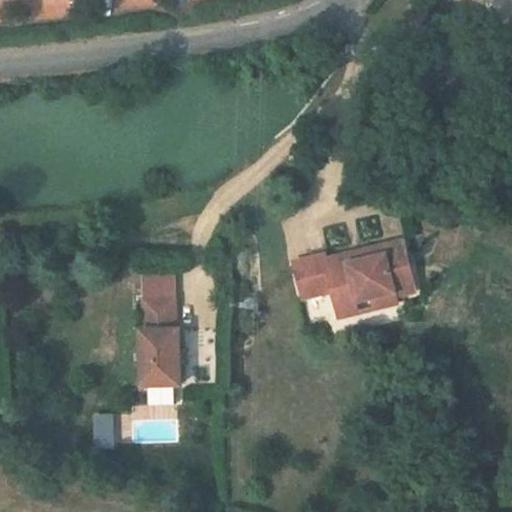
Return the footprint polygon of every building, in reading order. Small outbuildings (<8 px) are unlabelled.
[(321,321),(324,334),(346,330),(360,328),(362,339),(387,334),(385,326),(400,323),(392,274),(313,287),(312,283),(281,288),(288,327),(321,321)] [(50,276),(49,299),(70,300),(71,277),(50,276)] [(127,409),(164,408),(164,356),(160,356),(159,325),(132,325),(131,356),(127,356),(127,409)] [(348,342),(346,330),(324,334),(326,346),(348,342)] [(180,441),(179,415),(130,417),(131,444),(180,441)]
